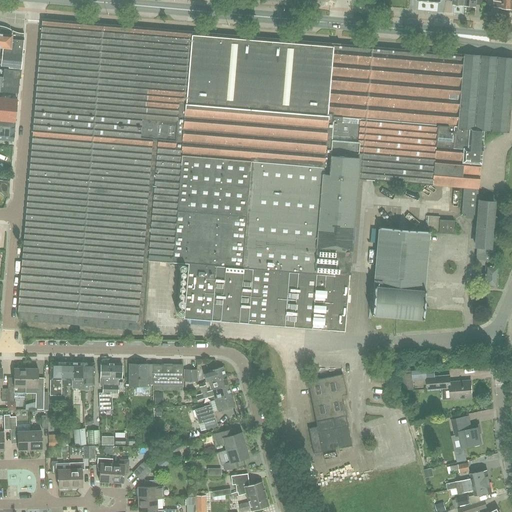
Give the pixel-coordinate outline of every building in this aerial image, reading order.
[(508,132),(511,83),(511,57),(43,19),(18,319),(23,319),(23,320),(138,330),(138,329),(143,329),(149,261),(188,264),(183,318),(344,331),(348,282),(357,178),(463,187),(461,214),(477,215),(474,246),(476,246),(475,259),(476,259),(476,264),(485,265),(493,266),(494,247),(489,247),(491,227),(496,226),(496,217),(492,215),(493,202),(477,200),(483,129),(508,132)] [(0,66),(20,68),(20,67),(21,67),(24,33),(23,33),(23,34),(0,31),(0,66)] [(20,68),(0,66),(0,90),(18,92),(19,78),(20,78),(21,70),(20,70),(20,68)] [(0,97),(0,119),(14,121),(17,99),(0,97)] [(0,139),(13,141),(15,123),(0,121),(0,139)] [(0,180),(9,181),(9,176),(8,175),(0,173),(0,180)] [(9,181),(0,180),(0,191),(4,195),(8,195),(9,181)] [(452,234),(453,220),(439,219),(440,217),(428,216),(427,230),(437,231),(437,233),(452,234)] [(371,311),(371,314),(423,318),(425,289),(423,289),(428,231),(379,227),(374,285),(374,291),(371,311)] [(483,286),(485,286),(485,287),(489,287),(490,286),(495,286),(497,274),(498,273),(499,270),(497,269),(497,266),(493,266),(485,265),(483,286)] [(61,382),(62,362),(51,362),(50,395),(62,396),(61,382)] [(72,380),(72,363),(62,362),(61,382),(62,396),(66,396),(66,386),(72,387),(72,389),(72,380)] [(83,390),(84,363),(72,363),(72,380),(72,389),(78,389),(78,390),(83,390)] [(84,363),(83,390),(89,390),(89,386),(94,386),(95,363),(84,363)] [(110,397),(111,364),(101,363),(101,378),(104,378),(103,393),(104,393),(104,403),(99,403),(99,410),(113,409),(113,403),(111,403),(111,397),(110,397)] [(110,397),(111,397),(111,393),(118,393),(119,378),(122,378),(122,364),(111,364),(110,397)] [(152,391),(182,391),(183,365),(129,364),(129,386),(135,386),(135,391),(137,393),(143,393),(145,392),(146,390),(146,385),(152,385),(152,391)] [(209,381),(226,376),(223,366),(204,372),(207,382),(209,381)] [(26,387),(26,368),(14,368),(14,387),(18,387),(18,393),(26,393),(26,387)] [(26,368),(26,387),(38,387),(38,368),(26,368)] [(414,389),(413,374),(413,373),(401,374),(402,383),(404,383),(404,390),(414,389)] [(314,453),(352,446),(348,426),(349,425),(343,395),(347,394),(343,374),(308,381),(317,427),(309,428),(314,453)] [(451,399),(472,397),(471,381),(451,383),(450,375),(427,377),(428,389),(442,388),(443,400),(451,399)] [(212,391),(229,386),(226,376),(209,381),(212,390),(212,391)] [(207,392),(205,386),(199,388),(201,394),(207,392)] [(212,391),(207,392),(201,394),(202,399),(213,396),(215,400),(231,395),(229,386),(212,391)] [(44,409),(44,389),(36,389),(36,409),(44,409)] [(231,395),(215,400),(217,410),(220,409),(221,411),(235,407),(231,395)] [(198,422),(214,417),(213,411),(211,404),(194,409),(198,422)] [(479,434),(481,434),(479,425),(469,428),(466,415),(451,418),(454,436),(460,435),(462,447),(481,443),(479,434)] [(226,450),(246,444),(242,432),(236,434),(234,428),(214,434),(218,445),(224,443),(226,450)] [(73,430),(74,441),(75,446),(86,445),(86,439),(84,429),(73,430)] [(29,431),(30,449),(42,449),(41,430),(29,431)] [(87,445),(99,444),(99,430),(87,430),(87,445)] [(18,450),(30,449),(29,431),(17,431),(18,450)] [(49,447),(61,446),(61,434),(48,435),(49,447)] [(246,444),(226,450),(218,453),(218,454),(219,454),(220,458),(222,459),(225,471),(245,464),(244,459),(249,457),(246,444)] [(466,460),(465,453),(456,455),(457,462),(466,460)] [(155,461),(159,466),(166,461),(162,455),(155,461)] [(97,467),(100,468),(99,481),(111,482),(112,464),(113,459),(98,458),(97,467)] [(112,464),(111,482),(123,483),(124,472),(128,473),(129,460),(120,460),(119,464),(112,464)] [(137,477),(146,468),(150,464),(145,460),(142,463),(133,473),(137,477)] [(70,487),(70,469),(58,469),(58,461),(52,461),(52,474),(58,474),(58,488),(70,487)] [(82,487),(82,469),(84,469),(84,462),(70,463),(70,469),(70,487),(82,487)] [(470,471),(468,463),(458,465),(450,466),(451,472),(459,470),(459,473),(470,471)] [(146,468),(137,477),(142,481),(151,472),(146,468)] [(457,487),(489,481),(487,470),(470,473),(471,478),(468,479),(456,482),(457,487)] [(247,496),(265,491),(262,482),(249,485),(248,474),(231,476),(232,485),(236,484),(237,492),(238,492),(239,496),(246,494),(247,496)] [(157,498),(157,499),(163,498),(163,486),(159,486),(159,480),(146,480),(146,487),(138,487),(138,499),(157,498)] [(489,481),(457,487),(458,494),(471,491),(474,491),(475,495),(491,491),(489,481)] [(265,491),(247,496),(249,502),(239,505),(241,511),(250,509),(251,511),(269,506),(265,491)] [(454,509),(458,508),(457,506),(470,503),(469,495),(455,498),(456,501),(452,502),(454,509)] [(157,510),(157,499),(157,498),(138,499),(139,511),(157,510)] [(458,511),(473,511),(487,507),(484,500),(457,509),(458,511)]
